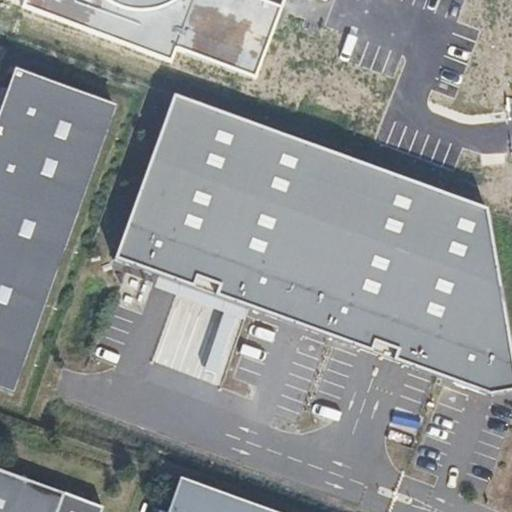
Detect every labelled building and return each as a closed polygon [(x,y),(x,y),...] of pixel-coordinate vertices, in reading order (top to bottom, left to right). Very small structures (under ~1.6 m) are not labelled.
[(25,0),(23,7),(170,63),(175,48),(255,77),(283,0),(25,0)] [(0,378),(15,384),(110,99),(12,64),(0,95),(0,378)] [(511,374),(484,211),(171,97),(112,262),(486,398),(511,393),(511,374)] [(0,511),(56,511),(63,495),(0,471),(0,511)] [(271,511),(178,478),(166,511),(271,511)]
